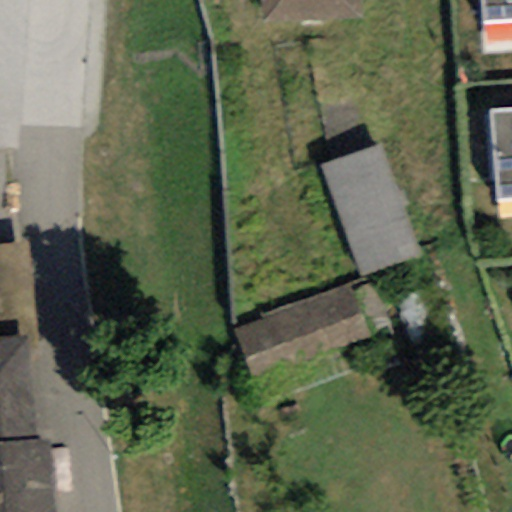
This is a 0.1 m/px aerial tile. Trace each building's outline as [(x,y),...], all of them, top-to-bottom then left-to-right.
[(260,0),(263,33),(359,27),(357,0),(260,0)] [(511,0),(476,0),(479,32),(511,29),(511,0)] [(511,117),(488,120),(496,214),(511,212),(511,117)] [(320,170),(362,280),(419,259),(377,148),(320,170)] [(0,346),(29,343),(30,357),(41,356),(30,248),(0,251),(0,346)] [(351,280),(230,325),(254,390),(375,344),(351,280)] [(29,343),(0,346),(0,511),(57,511),(51,448),(40,449),(30,357),(29,343)]
